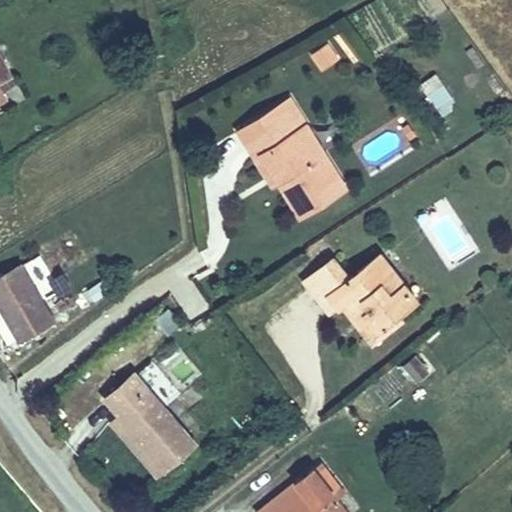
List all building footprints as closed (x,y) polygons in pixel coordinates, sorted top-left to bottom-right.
[(327,41),(307,55),(320,73),(340,59),(327,41)] [(0,71),(9,66),(0,49),(0,71)] [(14,74),(9,66),(0,71),(0,95),(10,90),(3,80),(14,74)] [(434,74),(419,86),(442,116),(457,105),(434,74)] [(239,126),(255,151),(264,145),(281,172),(302,209),(344,184),(320,143),(311,150),(295,127),(306,119),(291,94),(239,126)] [(320,143),(306,119),(295,127),(311,150),(320,143)] [(264,145),(255,151),(270,177),(281,172),(264,145)] [(293,274),(311,295),(322,286),(331,299),(336,295),(363,328),(382,314),(414,287),(375,243),(343,272),(323,248),(293,274)] [(53,312),(22,258),(0,269),(0,297),(19,333),(53,312)] [(322,286),(311,295),(321,308),(331,299),(322,286)] [(177,312),(162,293),(125,322),(140,342),(177,312)] [(391,324),(382,314),(363,328),(372,340),(391,324)] [(181,389),(200,375),(181,350),(162,364),(181,389)] [(412,387),(430,375),(417,355),(399,367),(412,387)] [(106,389),(117,403),(162,459),(191,437),(137,366),(106,389)] [(162,459),(117,403),(106,411),(151,468),(162,459)] [(305,464),(324,486),(334,479),(314,456),(305,464)] [(346,511),(324,486),(305,464),(249,509),(252,511),(288,511),(290,510),(291,511),(346,511)]
